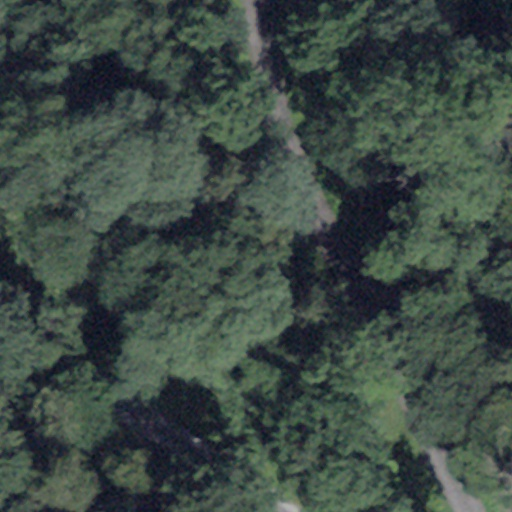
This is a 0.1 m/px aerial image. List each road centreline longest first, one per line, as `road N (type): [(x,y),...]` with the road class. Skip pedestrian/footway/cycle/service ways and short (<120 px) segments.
road 1 (track): [(480,511),(344,266),(272,116),(250,0)]
road 2 (track): [(268,511),(0,253)]
